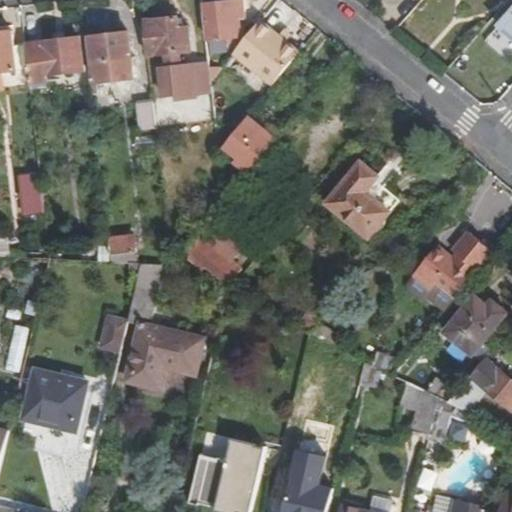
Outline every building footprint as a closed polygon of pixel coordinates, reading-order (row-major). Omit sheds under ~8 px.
[(204,7),(207,43),(228,40),(228,25),(239,23),(239,17),(235,17),(235,5),(204,7)] [(511,10),(499,26),(511,38),(511,10)] [(144,22),(148,57),(190,53),(188,29),(178,30),(176,19),(144,22)] [(0,72),(16,71),(14,44),(12,27),(0,28),(0,72)] [(92,76),(94,98),(100,98),(100,85),(136,81),(132,31),(95,36),(98,75),(92,76)] [(30,70),(31,80),(47,79),(47,73),(84,70),(81,38),(27,44),(30,70)] [(14,44),(16,71),(30,70),(27,44),(27,43),(14,44)] [(290,62),(285,74),(296,81),(301,69),(290,62)] [(211,89),(209,63),(190,65),(192,91),(211,89)] [(137,129),(155,127),(152,100),(135,102),(137,129)] [(229,161),(244,174),(272,140),(244,115),(220,144),(233,156),(229,161)] [(27,166),(40,166),(39,146),(26,146),(27,166)] [(370,188),(378,178),(360,163),(326,204),(367,239),(388,213),(373,201),(378,195),(370,188)] [(373,201),(388,213),(401,197),(378,178),(370,188),(378,195),(373,201)] [(438,244),(413,273),(431,288),(436,281),(456,297),(491,255),(479,245),(462,230),(455,238),(460,242),(455,247),(449,254),(438,244)] [(215,253),(194,235),(179,252),(202,270),(205,266),(221,279),(234,264),(218,250),(215,253)] [(110,239),(112,256),(138,253),(136,237),(110,239)] [(451,243),(455,247),(460,242),(455,238),(451,243)] [(483,240),(479,245),(491,255),(495,251),(483,240)] [(431,288),(413,273),(407,281),(407,288),(421,301),(426,296),(444,311),(456,297),(436,281),(431,288)] [(159,294),(137,288),(131,311),(144,315),(128,381),(160,389),(165,369),(195,377),(204,341),(151,328),(159,294)] [(472,297),(443,332),(471,355),(505,314),(490,301),(484,307),(472,297)] [(370,304),(354,324),(363,331),(380,312),(370,304)] [(104,347),(121,352),(129,323),(112,319),(104,347)] [(20,371),(29,327),(16,324),(7,369),(20,371)] [(447,404),(471,416),(490,391),(511,410),(511,409),(511,376),(486,355),(447,404)] [(76,433),(89,384),(38,371),(25,420),(76,433)] [(411,433),(429,437),(439,400),(422,391),(411,433)] [(439,400),(429,437),(424,461),(439,464),(445,441),(471,448),(476,429),(460,426),(461,420),(457,420),(458,414),(446,411),(447,404),(439,400)] [(511,458),(511,436),(507,434),(502,457),(511,458)] [(227,511),(252,511),(268,449),(232,440),(226,462),(203,457),(191,503),(227,511)] [(270,511),(335,511),(341,489),(324,485),(330,460),(302,453),(293,491),(277,487),(270,511)] [(375,495),(371,508),(384,511),(392,511),(396,501),(375,495)] [(455,511),(458,502),(441,498),(437,511),(455,511)] [(477,511),(479,507),(458,502),(455,511),(477,511)]
